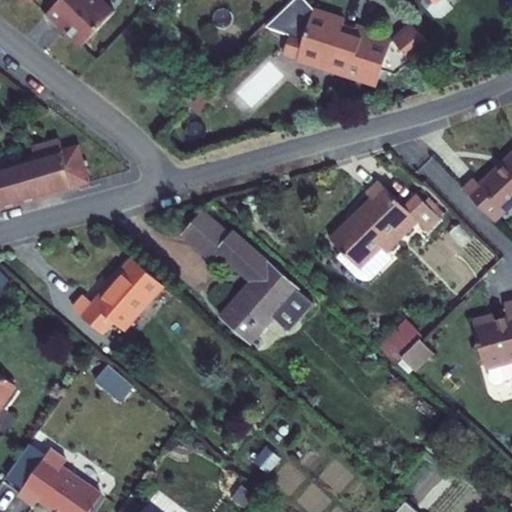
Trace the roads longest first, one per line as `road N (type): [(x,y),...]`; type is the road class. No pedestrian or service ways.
road 1 (residential): [(159,187),(511,79)]
road 2 (residential): [(159,187),(126,133),(0,33)]
road 3 (residential): [(0,230),(159,187)]
